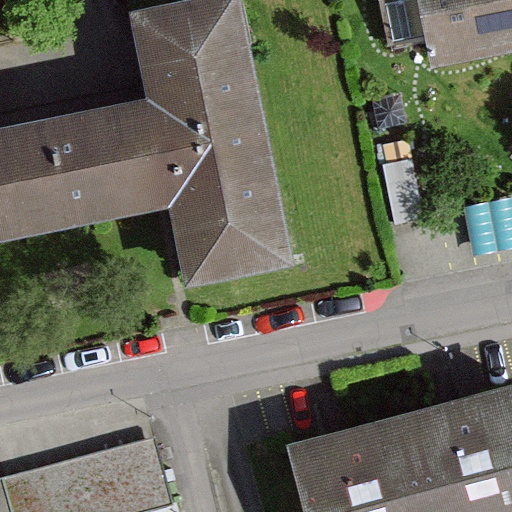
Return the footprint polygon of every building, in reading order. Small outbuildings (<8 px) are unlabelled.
[(259,0),(241,0),(150,19),(166,98),(0,131),(0,252),(184,215),(199,290),(314,266),(259,0)] [(511,0),(377,0),(385,45),(439,36),(444,63),(511,51),(511,0)] [(511,511),(511,398),(304,454),(319,511),(511,511)] [(100,511),(179,511),(159,427),(84,445),(100,511)] [(44,465),(66,511),(80,511),(99,504),(75,451),(44,465)]
